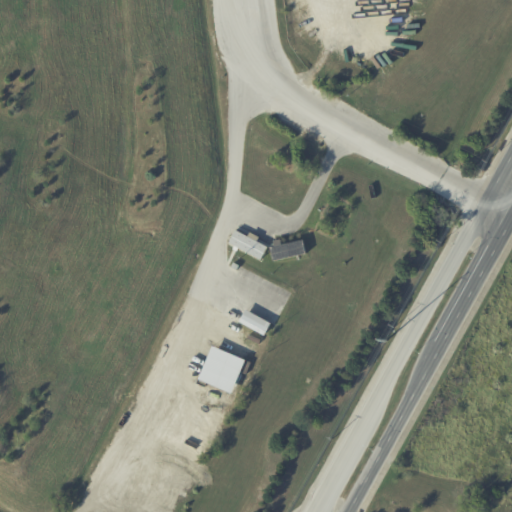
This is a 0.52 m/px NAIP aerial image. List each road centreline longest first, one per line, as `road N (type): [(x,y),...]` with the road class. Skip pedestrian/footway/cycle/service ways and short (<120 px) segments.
road 1 (tertiary): [(511,144),(324,511)]
road 2 (tertiary): [(348,511),(511,212)]
